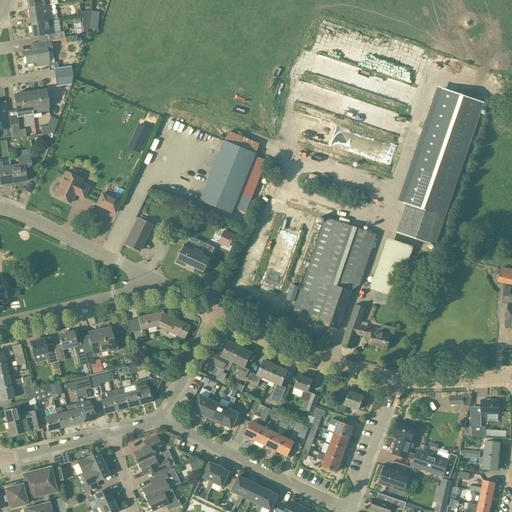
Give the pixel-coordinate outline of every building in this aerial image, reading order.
[(25,0),(27,9),(49,5),(48,0),(25,0)] [(52,21),(49,5),(27,9),(30,25),(52,21)] [(52,21),(30,25),(32,37),(51,34),(52,40),(64,38),(63,32),(53,33),(52,21)] [(97,29),(98,22),(89,21),(88,29),(97,29)] [(82,46),(85,44),(86,40),(84,37),(81,36),(77,38),(76,42),(78,45),(82,46)] [(52,50),(50,41),(50,40),(38,42),(30,43),(32,50),(24,52),(26,65),(36,63),(37,67),(49,65),(47,51),(52,50)] [(55,70),(56,78),(72,76),(72,74),(71,67),(55,70)] [(72,76),(56,78),(58,86),(71,84),(72,76)] [(46,89),(29,92),(32,111),(40,109),(41,113),(49,112),(48,108),(46,89)] [(32,111),(29,92),(13,94),(16,110),(16,113),(17,117),(24,116),(24,112),(32,111)] [(483,104),(464,98),(428,201),(410,195),(398,232),(435,245),(483,104)] [(0,129),(10,128),(8,113),(0,114),(0,112),(0,129)] [(10,118),(11,128),(13,138),(25,136),(24,129),(18,130),(17,124),(18,124),(17,117),(10,118)] [(42,135),(53,133),(58,120),(50,117),(47,125),(40,127),(42,135)] [(135,138),(145,143),(150,132),(140,127),(135,138)] [(38,143),(49,141),(47,134),(37,136),(38,143)] [(256,154),(225,141),(224,140),(200,201),(232,214),(256,154)] [(18,165),(10,166),(12,183),(25,181),(24,170),(31,169),(29,156),(17,158),(18,165)] [(12,183),(10,166),(3,167),(2,160),(0,160),(0,185),(12,183)] [(54,194),(55,194),(54,196),(70,203),(74,194),(83,199),(89,187),(80,183),(81,180),(65,172),(59,186),(58,185),(55,185),(53,186),(51,188),(51,190),(52,192),(54,194)] [(115,213),(120,202),(102,194),(96,205),(115,213)] [(344,330),(371,232),(346,224),(346,223),(322,216),(295,310),(314,316),(312,322),(344,330)] [(139,250),(152,224),(138,218),(126,244),(139,250)] [(225,231),(219,243),(228,248),(234,236),(225,231)] [(215,248),(208,244),(193,238),(190,245),(186,244),(177,262),(202,275),(211,255),(215,248)] [(370,287),(397,295),(413,247),(387,238),(370,287)] [(432,254),(430,261),(437,264),(440,257),(432,254)] [(511,285),(511,269),(501,267),(497,282),(511,285)] [(396,297),(397,295),(370,287),(370,288),(376,290),(373,299),(392,306),(396,297)] [(18,288),(11,289),(12,298),(20,297),(18,288)] [(378,329),(367,327),(360,325),(361,322),(366,308),(356,304),(341,346),(352,350),(357,334),(371,337),(369,344),(377,346),(377,347),(387,350),(389,342),(392,343),(395,328),(382,325),(381,329),(378,329)] [(190,326),(162,312),(162,311),(138,317),(138,316),(137,316),(138,318),(131,320),(134,332),(133,332),(135,342),(146,339),(144,329),(156,326),(183,339),(190,326)] [(114,343),(110,327),(87,332),(93,355),(107,351),(108,352),(118,350),(116,343),(115,343),(115,342),(114,343)] [(75,339),(73,331),(59,335),(62,349),(74,346),(78,367),(88,364),(82,337),(75,339)] [(46,346),(44,339),(29,342),(33,356),(35,363),(46,360),(47,364),(58,362),(53,344),(46,346)] [(233,362),(240,347),(228,342),(223,353),(216,350),(210,364),(223,371),(225,368),(229,370),(233,362)] [(15,360),(24,358),(20,344),(12,346),(15,360)] [(240,347),(233,362),(240,366),(236,374),(245,379),(251,367),(246,364),(252,353),(240,347)] [(0,363),(10,361),(9,356),(4,358),(2,351),(0,351),(0,363)] [(269,380),(275,366),(263,360),(258,373),(252,370),(247,381),(246,381),(244,386),(241,392),(249,396),(252,389),(248,388),(250,383),(258,386),(261,377),(269,380)] [(0,376),(8,374),(6,368),(12,367),(10,361),(0,363),(0,376)] [(100,363),(90,366),(92,374),(102,371),(100,363)] [(275,366),(269,380),(267,385),(273,387),(274,383),(277,384),(270,399),(280,404),(288,385),(282,383),(288,371),(275,366)] [(222,382),(226,374),(220,371),(216,379),(222,382)] [(136,391),(139,405),(151,402),(149,394),(155,393),(162,378),(150,372),(146,379),(148,383),(147,384),(145,379),(133,382),(133,385),(135,391),(136,391)] [(105,373),(91,376),(94,388),(100,387),(99,383),(108,381),(105,373)] [(8,374),(0,376),(0,388),(11,386),(22,383),(21,377),(9,380),(8,374)] [(313,413),(319,396),(308,392),(312,380),(299,375),(294,387),(303,391),(300,400),(305,402),(302,409),(313,413)] [(88,378),(73,382),(75,391),(85,388),(85,390),(91,388),(88,378)] [(31,381),(22,383),(24,388),(32,387),(31,380),(31,381)] [(73,382),(65,384),(66,389),(70,389),(70,392),(75,391),(73,382)] [(241,391),(243,386),(236,382),(234,388),(241,391)] [(49,386),(50,393),(51,394),(56,392),(57,395),(62,394),(59,383),(49,386)] [(127,408),(139,405),(136,391),(135,391),(133,385),(123,388),(127,408)] [(11,386),(0,388),(0,397),(1,401),(8,399),(14,398),(11,386)] [(33,389),(33,390),(34,393),(35,398),(36,401),(42,400),(48,398),(52,397),(51,394),(50,393),(49,386),(45,387),(39,388),(33,389)] [(115,411),(127,408),(123,388),(110,391),(115,411)] [(104,414),(115,411),(110,391),(105,393),(107,398),(100,400),(104,414)] [(358,410),(363,397),(349,391),(345,403),(340,401),(336,410),(344,413),(347,406),(358,410)] [(209,399),(208,398),(199,394),(192,410),(202,414),(209,399)] [(449,405),(463,405),(463,397),(449,397),(449,405)] [(219,404),(211,400),(209,399),(202,414),(212,419),(219,404)] [(470,420),(467,420),(465,427),(481,428),(481,414),(498,414),(498,400),(481,400),(481,405),(470,405),(470,420)] [(22,406),(21,401),(9,404),(10,409),(3,410),(7,424),(21,421),(21,420),(31,417),(39,415),(38,410),(19,414),(18,407),(22,406)] [(78,402),(83,423),(83,422),(95,419),(91,406),(86,407),(84,408),(82,401),(78,402)] [(78,402),(66,405),(68,412),(71,425),(72,425),(83,423),(78,402)] [(221,424),(229,409),(227,408),(219,404),(212,419),(221,424)] [(55,408),(54,408),(59,429),(60,428),(71,425),(68,412),(62,413),(60,407),(55,408)] [(309,423),(318,427),(322,416),(324,417),(326,411),(316,407),(312,416),(309,423)] [(50,416),(45,418),(46,422),(48,431),(59,429),(54,408),(49,409),(50,416)] [(239,414),(231,410),(229,409),(221,424),(231,429),(239,414)] [(281,414),(272,410),(271,409),(268,415),(278,420),(281,414)] [(289,425),(292,419),(281,414),(278,420),(289,425)] [(42,428),(39,415),(31,417),(34,430),(42,428)] [(255,440),(262,426),(265,420),(260,417),(257,424),(251,421),(244,435),(255,440)] [(292,419),(289,425),(300,431),(297,436),(304,439),(308,428),(292,420),(292,419)] [(334,432),(349,438),(353,426),(332,419),(330,424),(336,427),(334,432)] [(21,421),(7,424),(9,435),(23,432),(21,421)] [(421,457),(423,452),(416,449),(414,455),(407,453),(416,427),(400,421),(395,437),(398,438),(393,454),(406,458),(406,457),(413,460),(415,455),(421,457)] [(314,438),(318,427),(309,423),(309,425),(312,426),(308,436),(314,438)] [(266,446),(273,431),(262,426),(255,440),(266,446)] [(276,451),(283,437),(273,431),(266,446),(276,451)] [(345,449),(349,438),(334,432),(330,444),(345,449)] [(146,446),(132,452),(137,463),(138,464),(153,456),(154,457),(160,454),(160,453),(157,447),(161,446),(156,435),(143,441),(146,446)] [(310,449),(314,438),(308,436),(304,447),(310,449)] [(283,437),(276,451),(287,456),(294,442),(283,437)] [(484,455),(498,456),(499,443),(485,442),(484,455)] [(341,460),(345,449),(330,444),(326,454),(326,455),(341,460)] [(306,461),(310,449),(304,447),(300,459),(306,461)] [(326,455),(326,454),(320,451),(318,458),(324,460),(322,466),(337,472),(341,460),(326,455)] [(82,474),(104,464),(98,452),(76,462),(82,474)] [(415,455),(413,460),(411,466),(449,479),(457,456),(450,454),(448,460),(423,452),(421,457),(415,455)] [(151,471),(154,477),(164,472),(164,471),(171,469),(166,459),(163,460),(160,454),(154,457),(153,456),(138,464),(143,475),(151,471)] [(497,470),(498,456),(484,455),(483,469),(497,470)] [(210,462),(202,477),(210,481),(212,482),(220,466),(217,464),(216,465),(210,462)] [(104,464),(82,474),(87,485),(82,487),(84,493),(98,486),(96,481),(109,476),(107,471),(104,464)] [(63,465),(55,467),(59,481),(66,479),(63,465)] [(210,481),(208,487),(211,489),(214,483),(222,487),(225,480),(230,472),(223,468),(220,466),(212,482),(210,481)] [(56,492),(50,467),(22,474),(24,483),(20,483),(20,481),(3,485),(4,486),(4,488),(6,495),(4,496),(5,502),(8,501),(9,508),(27,504),(25,500),(56,492)] [(404,492),(410,476),(384,467),(379,483),(404,492)] [(468,480),(469,473),(459,471),(458,478),(468,480)] [(146,500),(162,493),(162,492),(169,489),(166,483),(169,481),(164,472),(154,477),(148,480),(150,485),(141,489),(146,500)] [(232,477),(227,488),(231,491),(239,495),(247,480),(239,476),(237,480),(232,477)] [(447,505),(452,481),(443,478),(437,503),(447,505)] [(239,495),(237,500),(240,502),(243,497),(247,499),(251,501),(258,485),(254,484),(248,481),(247,480),(239,495)] [(481,492),(493,495),(495,482),(483,480),(481,492)] [(258,485),(251,501),(255,503),(259,505),(261,506),(268,490),(265,489),(262,487),(258,485)] [(99,506),(113,500),(107,488),(93,494),(86,498),(89,503),(96,500),(99,506)] [(259,505),(256,510),(260,511),(262,506),(270,510),(278,495),(268,490),(261,506),(259,505)] [(490,507),(493,495),(481,492),(478,504),(478,505),(490,507)] [(162,493),(146,500),(152,511),(165,506),(167,511),(180,505),(177,499),(168,504),(162,493)] [(374,498),(370,510),(376,511),(396,511),(397,509),(398,508),(404,510),(406,506),(407,503),(385,496),(378,493),(376,499),(374,498)] [(75,496),(63,502),(65,510),(78,504),(75,496)] [(62,498),(56,500),(56,501),(58,511),(65,511),(65,510),(63,502),(62,498)] [(91,511),(116,511),(118,511),(113,500),(99,506),(91,510),(91,511)] [(458,501),(450,500),(449,506),(457,508),(458,501)] [(300,508),(289,502),(287,506),(280,503),(276,511),(309,511),(310,511),(301,507),(300,508)] [(478,505),(478,504),(468,502),(467,509),(465,510),(464,511),(488,511),(490,507),(478,505)] [(23,511),(47,511),(45,503),(23,509),(23,511)]
